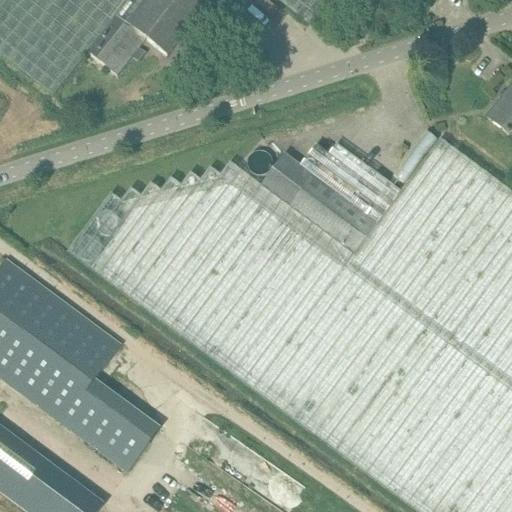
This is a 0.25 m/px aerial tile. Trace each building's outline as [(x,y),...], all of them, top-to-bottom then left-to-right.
[(0,0),(0,55),(37,85),(53,97),(88,54),(118,78),(146,41),(167,57),(212,0),(276,0),(308,24),(326,0),(0,0)] [(511,87),(502,99),(506,102),(490,121),(511,138),(511,87)] [(511,511),(511,194),(440,141),(406,186),(400,194),(337,146),(329,156),(316,147),(301,167),(285,155),(261,187),(230,164),(220,177),(210,169),(200,182),(190,175),(181,187),(170,180),(161,193),(151,185),(141,198),(131,190),(121,203),(111,195),(67,254),(414,511),(511,511)] [(6,262),(0,269),(0,379),(128,474),(150,444),(85,395),(96,380),(121,347),(6,262)] [(0,492),(26,511),(99,511),(104,506),(0,428),(0,492)]
